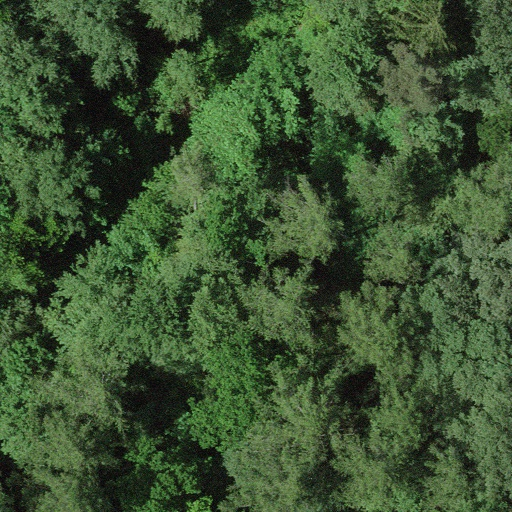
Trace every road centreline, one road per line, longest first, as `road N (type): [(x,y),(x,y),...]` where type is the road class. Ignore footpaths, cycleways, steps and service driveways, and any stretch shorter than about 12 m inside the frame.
road 1 (track): [(0,302),(177,155),(326,0)]
road 2 (track): [(68,511),(62,251)]
